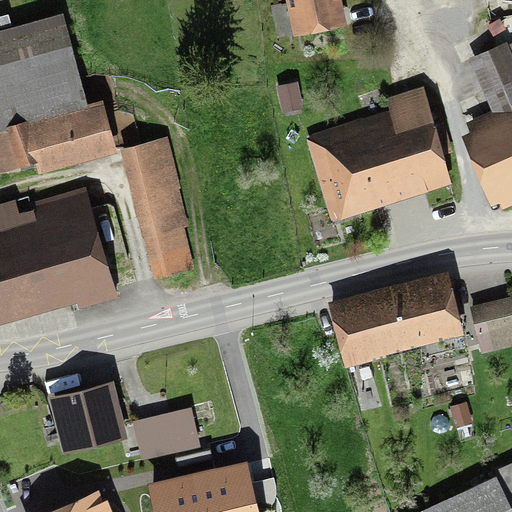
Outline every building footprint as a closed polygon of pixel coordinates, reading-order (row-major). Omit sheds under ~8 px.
[(341,18),(337,0),(292,0),(298,27),(341,18)] [(0,155),(4,169),(21,165),(18,154),(36,149),(41,167),(110,148),(98,104),(89,106),(63,9),(0,26),(0,155)] [(488,24),(495,34),(507,26),(500,16),(488,24)] [(511,185),(511,52),(507,40),(469,56),(492,109),(467,120),(497,192),(511,185)] [(277,84),(282,111),(304,107),(299,80),(277,84)] [(424,87),(387,98),(390,109),(313,133),(335,205),(449,170),(444,153),(454,150),(441,107),(431,110),(424,87)] [(153,233),(162,270),(192,262),(183,224),(177,226),(169,192),(180,189),(168,139),(126,149),(148,234),(153,233)] [(79,306),(118,295),(86,184),(31,200),(36,217),(22,221),(16,200),(0,204),(0,225),(3,237),(0,237),(0,309),(74,288),(79,306)] [(459,311),(450,278),(394,293),(330,310),(343,356),(463,325),(459,311)] [(511,344),(511,298),(511,294),(470,304),(482,352),(511,344)] [(66,445),(121,431),(109,382),(54,395),(66,445)] [(457,425),(472,421),(467,400),(452,403),(457,425)] [(191,405),(133,420),(143,458),(201,444),(191,405)] [(261,511),(248,457),(148,480),(155,511),(261,511)] [(497,474),(511,505),(511,460),(499,467),(502,472),(497,474)] [(412,511),(505,511),(511,509),(511,505),(497,474),(496,472),(412,511)] [(30,511),(106,511),(104,506),(107,504),(99,485),(30,511)]
